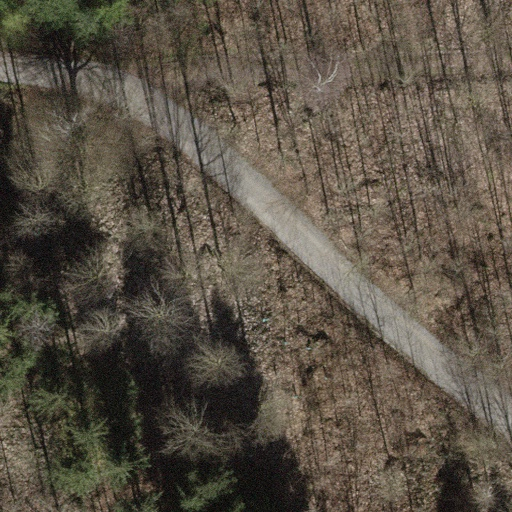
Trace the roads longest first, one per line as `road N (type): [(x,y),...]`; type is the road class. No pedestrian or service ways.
road 1 (track): [(117,72),(511,416)]
road 2 (track): [(511,61),(117,72)]
